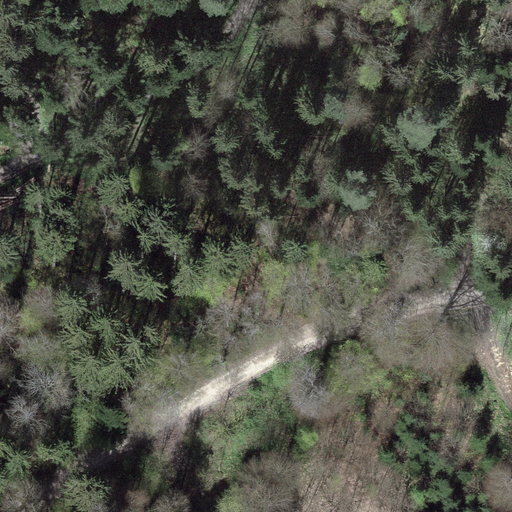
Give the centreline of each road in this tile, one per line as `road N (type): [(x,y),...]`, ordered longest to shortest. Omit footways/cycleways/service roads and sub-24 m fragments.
road 1 (unclassified): [(511,290),(409,309),(294,344),(0,511)]
road 2 (track): [(0,177),(197,61),(253,0)]
road 3 (track): [(36,0),(34,156)]
